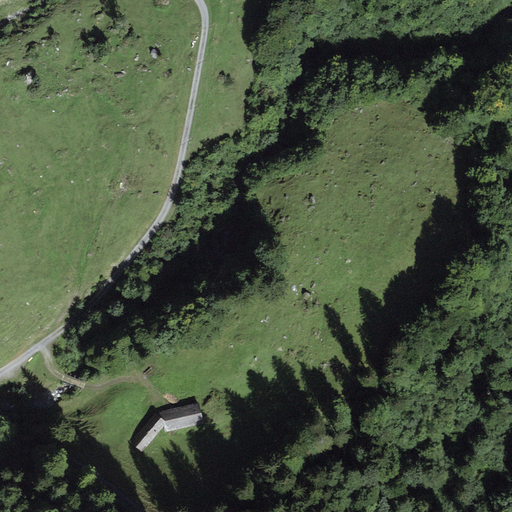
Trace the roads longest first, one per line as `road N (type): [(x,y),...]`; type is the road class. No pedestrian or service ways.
road 1 (track): [(196,0),(204,31),(170,203),(87,309),(0,372)]
road 2 (track): [(0,437),(86,470),(139,511)]
road 3 (track): [(48,341),(46,358),(59,377),(102,388),(139,381),(157,395)]
